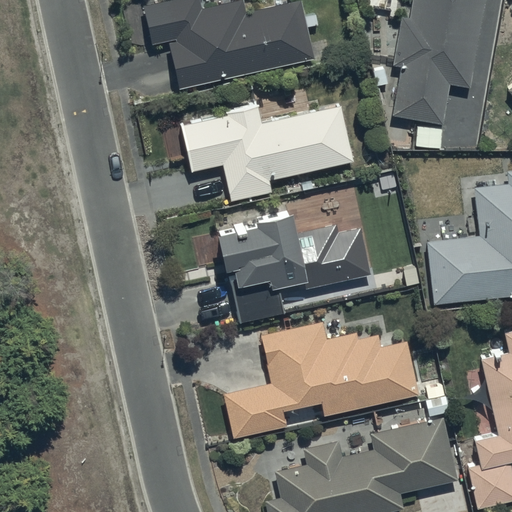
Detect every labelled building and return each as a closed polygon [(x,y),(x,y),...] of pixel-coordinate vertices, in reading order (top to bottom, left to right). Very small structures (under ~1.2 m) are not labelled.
[(194,0),(147,0),(135,3),(144,43),(164,39),(175,87),(310,57),(303,26),(314,23),(312,12),(301,15),(297,0),(274,0),(241,8),(239,0),(230,0),(196,8),(194,0)] [(409,0),(406,18),(397,16),(389,63),(395,64),(386,114),(434,122),(441,80),(464,84),(478,0),(409,0)] [(511,79),(502,88),(511,101),(511,79)] [(252,104),(173,120),(183,168),(219,160),(227,198),(268,189),(265,176),(351,158),(339,103),(256,121),(252,104)] [(420,239),(427,300),(511,290),(511,169),(502,170),(503,182),(468,186),(473,233),(420,239)] [(357,275),(347,230),(319,236),(317,226),(288,232),(283,207),(245,215),(246,221),(207,230),(215,265),(223,263),(236,322),(279,312),(275,293),(357,275)] [(217,393),(226,436),(283,424),(279,406),(313,399),(317,415),(416,394),(404,337),(376,343),(374,333),(355,337),(354,331),(322,338),(318,319),(255,333),(265,383),(217,393)] [(474,463),(462,465),(471,506),(511,496),(511,489),(506,460),(511,458),(511,327),(498,330),(502,349),(475,355),(492,432),(469,437),(470,445),(474,463)] [(259,498),(261,511),(371,511),(398,506),(394,491),(453,478),(440,418),(366,433),(369,445),(339,452),(336,438),(298,446),(302,461),(270,468),(276,495),(259,498)]
